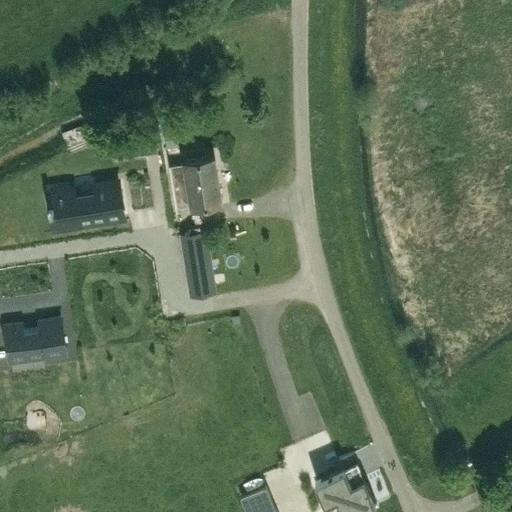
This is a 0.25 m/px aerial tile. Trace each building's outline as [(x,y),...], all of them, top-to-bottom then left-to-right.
[(175,131),(164,133),(166,148),(177,147),(175,131)] [(155,132),(142,134),(145,152),(157,150),(155,132)] [(142,134),(113,139),(116,156),(145,152),(142,134)] [(221,201),(214,155),(184,160),(185,162),(170,164),(177,206),(191,204),(192,206),(221,201)] [(52,200),(49,200),(50,208),(53,207),(56,225),(123,214),(117,179),(95,183),(96,189),(75,192),(74,186),(50,190),(52,200)] [(204,229),(181,233),(186,264),(191,295),(214,291),(209,260),(204,229)] [(24,321),(5,323),(10,357),(42,353),(43,355),(66,352),(61,315),(38,319),(38,321),(24,323),(24,321)] [(0,386),(55,380),(52,355),(0,361),(0,386)] [(126,375),(56,378),(57,404),(127,401),(126,375)] [(315,477),(325,500),(330,511),(352,511),(376,502),(364,475),(351,481),(344,465),(315,477)] [(276,511),(266,485),(241,495),(248,511),(276,511)]
